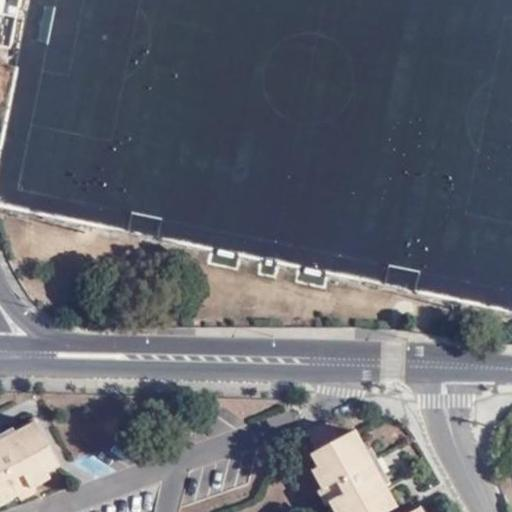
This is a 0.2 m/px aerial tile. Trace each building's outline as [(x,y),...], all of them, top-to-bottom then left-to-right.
[(0,496),(8,492),(11,498),(14,502),(27,495),(25,490),(22,485),(39,475),(52,468),(29,425),(15,432),(2,439),(0,440),(0,443),(1,446),(0,446),(0,496)] [(349,426),(306,451),(313,464),(323,482),(317,485),(313,488),(321,501),(325,499),(331,495),(340,511),(374,511),(392,502),(385,489),(378,476),(375,471),(370,473),(362,460),(367,457),(356,439),(349,426)] [(361,436),(356,439),(367,457),(362,460),(370,473),(375,471),(379,468),(361,436)] [(313,464),(307,467),(317,485),(323,482),(313,464)] [(39,475),(22,485),(25,490),(43,481),(39,475)] [(390,486),(385,489),(392,502),(397,499),(390,486)] [(8,492),(0,496),(0,503),(11,498),(8,492)] [(340,511),(331,495),(325,499),(332,511),(340,511)] [(421,511),(416,502),(399,511),(421,511)]
